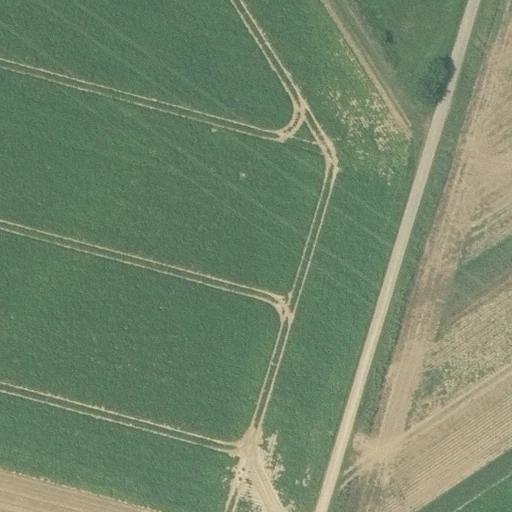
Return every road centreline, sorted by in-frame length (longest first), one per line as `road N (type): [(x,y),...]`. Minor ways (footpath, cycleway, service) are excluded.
road 1 (track): [(321,511),(475,0)]
road 2 (track): [(438,122),(406,104),(338,0)]
